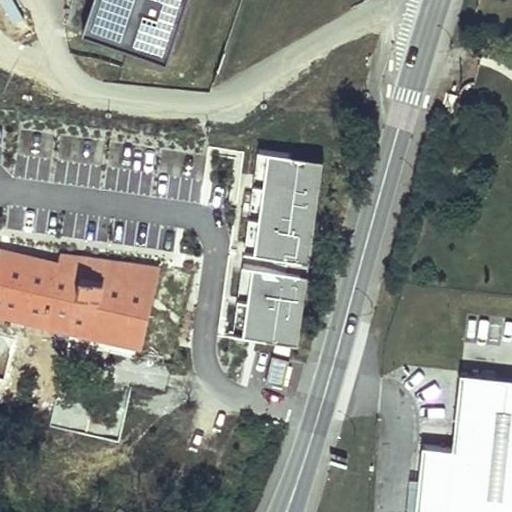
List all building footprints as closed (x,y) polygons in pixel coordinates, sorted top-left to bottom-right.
[(96,0),(86,32),(169,60),(188,0),(96,0)] [(318,164),(258,156),(244,257),(304,265),(318,164)] [(0,310),(138,342),(157,265),(81,256),(80,270),(59,267),(59,260),(0,246),(0,310)] [(81,256),(60,253),(59,260),(59,267),(80,270),(81,256)] [(302,276),(241,270),(233,339),(294,346),(302,276)] [(511,511),(511,377),(460,372),(452,447),(423,444),(415,511),(511,511)] [(220,448),(212,477),(238,484),(246,455),(220,448)]
